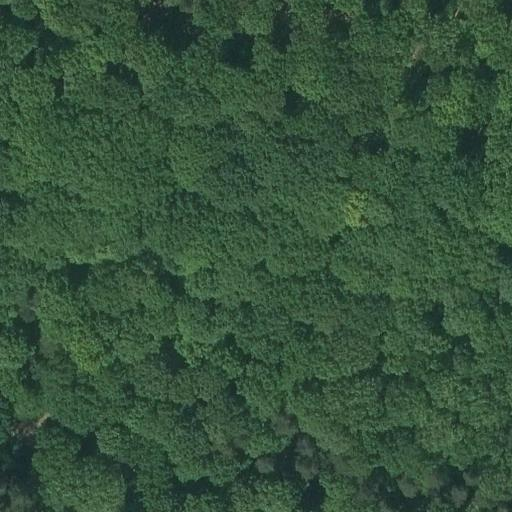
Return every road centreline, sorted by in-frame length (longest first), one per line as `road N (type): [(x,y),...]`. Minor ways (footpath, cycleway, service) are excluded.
road 1 (secondary): [(511,202),(0,149)]
road 2 (track): [(373,511),(258,457),(123,413),(48,413),(0,423)]
road 3 (track): [(0,430),(107,511)]
